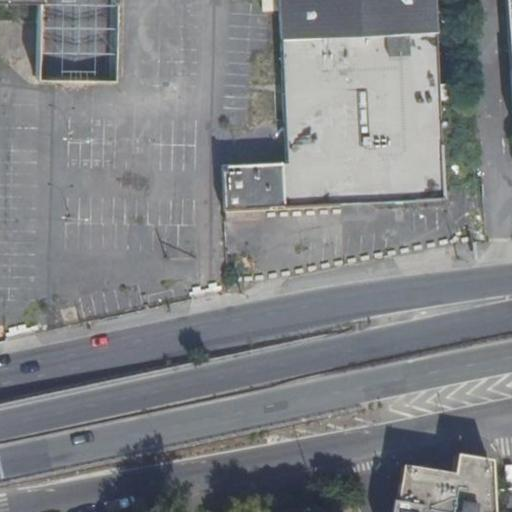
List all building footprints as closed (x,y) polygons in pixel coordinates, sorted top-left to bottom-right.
[(0,0),(32,1),(30,77),(105,77),(106,0),(0,0)] [(443,198),(437,58),(434,0),(278,0),(280,30),(287,162),(222,165),(224,208),(232,207),(233,217),(256,216),(256,207),(378,201),(443,198)] [(434,0),(437,58),(457,57),(454,0),(434,0)] [(0,50),(26,52),(27,20),(0,19),(0,50)] [(389,508),(388,511),(488,511),(487,470),(453,465),(450,483),(400,474),(394,508),(389,508)]
